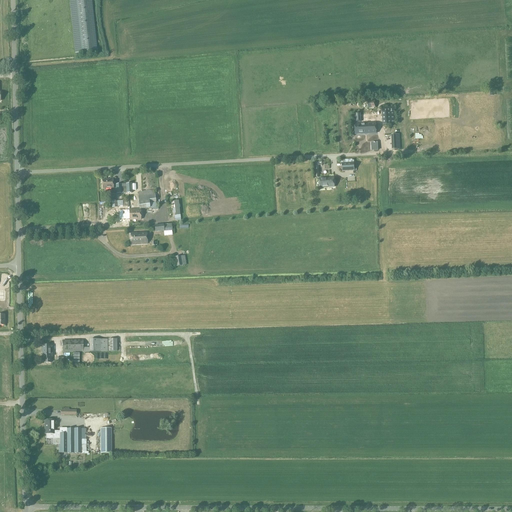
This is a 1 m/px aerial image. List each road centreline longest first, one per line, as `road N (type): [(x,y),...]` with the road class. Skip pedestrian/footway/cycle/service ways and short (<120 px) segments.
road 1 (unclassified): [(511,509),(25,505)]
road 2 (unclassified): [(17,173),(393,152)]
road 3 (tertiary): [(17,173),(13,0)]
road 4 (tertiary): [(22,402),(19,266)]
